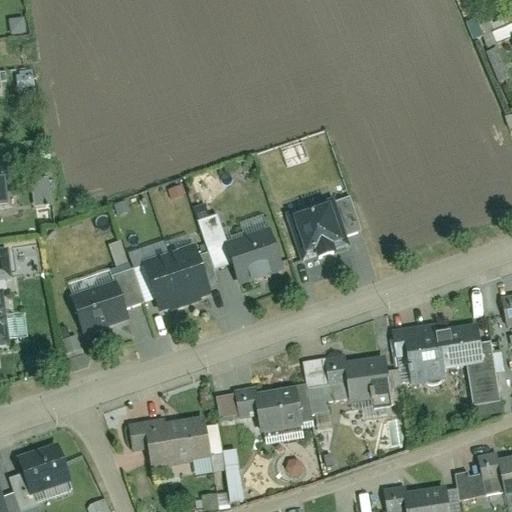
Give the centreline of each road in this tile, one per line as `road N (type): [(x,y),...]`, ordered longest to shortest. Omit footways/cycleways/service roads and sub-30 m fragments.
road 1 (residential): [(75,398),(511,247)]
road 2 (residential): [(251,511),(511,421)]
road 3 (residential): [(75,398),(122,511)]
